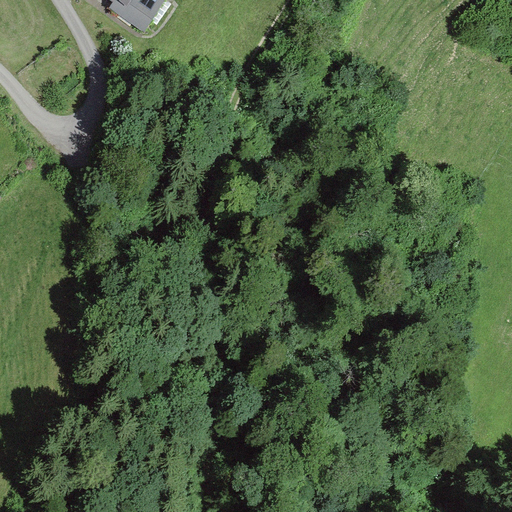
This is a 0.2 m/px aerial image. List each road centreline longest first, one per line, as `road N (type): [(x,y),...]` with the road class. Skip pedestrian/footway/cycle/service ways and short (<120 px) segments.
road 1 (track): [(205,511),(223,335),(204,210),(230,117),(293,0)]
road 2 (unclassified): [(59,0),(95,66),(90,115),(74,124),(42,118),(0,73)]
